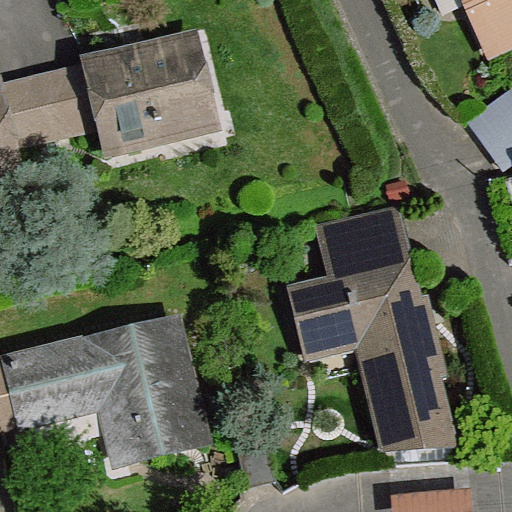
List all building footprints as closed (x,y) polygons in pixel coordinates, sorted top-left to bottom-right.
[(511,47),(511,0),(455,0),(483,60),(511,47)] [(222,128),(200,33),(86,60),(88,70),(2,90),(0,81),(0,180),(24,175),(18,147),(101,128),(108,156),(222,128)] [(511,91),(476,120),(511,164),(511,91)] [(375,450),(455,449),(400,205),(310,227),(324,275),(280,285),(300,359),(350,350),(375,450)] [(117,465),(206,444),(176,313),(0,354),(0,425),(102,402),(117,465)]
